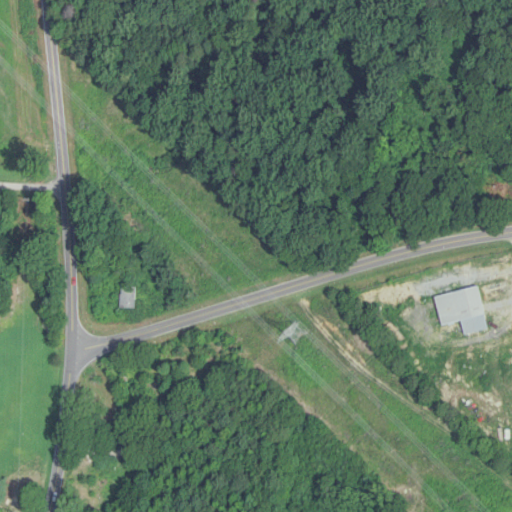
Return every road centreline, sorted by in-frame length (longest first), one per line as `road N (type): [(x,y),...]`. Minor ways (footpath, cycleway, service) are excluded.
road 1 (residential): [(49,511),(65,434),(72,303),(49,0)]
road 2 (residential): [(71,345),(138,336),(382,259),(511,230)]
